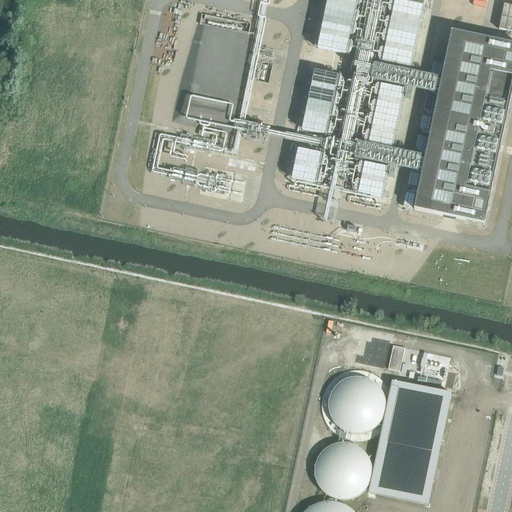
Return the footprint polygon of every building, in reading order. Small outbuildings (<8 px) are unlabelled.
[(327,0),(317,49),(347,55),(358,0),(327,0)] [(394,0),(381,62),(411,69),(425,0),(394,0)] [(452,32),(414,210),(484,225),(511,93),(511,45),(493,41),(481,38),(452,32)] [(431,77),(440,79),(443,64),(434,62),(431,77)] [(314,71),(301,131),(326,136),(338,77),(314,71)] [(381,86),(368,145),(393,150),(406,91),(381,86)] [(424,110),(433,112),(436,97),(427,95),(424,110)] [(419,130),(429,132),(432,117),(423,115),(419,130)] [(415,150),(425,152),(428,137),(418,135),(415,150)] [(297,150),(291,180),(316,185),(322,155),(297,150)] [(364,164),(358,194),(382,199),(389,169),(364,164)] [(407,187),(417,189),(420,174),(411,173),(407,187)] [(403,207),(412,209),(415,195),(406,193),(403,207)] [(323,417),(327,425),(332,431),(338,436),(345,440),(352,442),(360,442),(368,441),(375,437),(382,433),(390,393),(385,384),(379,378),(371,374),(362,371),(353,371),(345,373),(337,378),(330,384),(325,391),(323,399),(322,408),(323,417)] [(418,377),(417,382),(441,387),(442,382),(418,377)] [(441,444),(451,394),(392,382),(390,393),(382,433),(369,494),(428,506),(433,480),(435,469),(436,469),(439,455),(438,455),(440,444),(441,444)] [(314,470),(315,477),(317,484),(321,491),(327,496),(334,500),(342,501),(350,500),(357,497),(364,492),(368,486),(371,478),(372,471),(370,463),(367,457),(362,451),(356,447),(348,444),(341,444),(335,445),(328,448),(323,452),(319,457),(316,463),(314,470)] [(353,511),(348,508),(340,504),(332,503),(324,503),(316,505),(308,510),(305,511),(353,511)]
